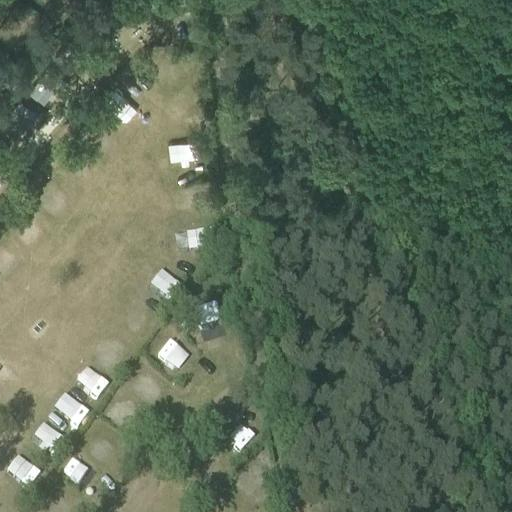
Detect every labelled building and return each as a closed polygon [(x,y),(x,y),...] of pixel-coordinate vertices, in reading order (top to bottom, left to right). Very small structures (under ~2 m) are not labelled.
[(100,49),(81,28),(60,48),(79,68),(100,49)] [(153,91),(173,81),(158,55),(139,66),(153,91)] [(133,124),(145,109),(123,90),(110,105),(133,124)] [(83,132),(109,155),(122,140),(97,117),(83,132)] [(194,138),(163,141),(166,163),(197,159),(194,138)] [(72,150),(59,164),(81,184),(94,170),(72,150)] [(48,186),(35,200),(50,213),(63,198),(48,186)] [(29,245),(40,227),(12,210),(1,228),(29,245)] [(0,247),(0,274),(2,276),(15,262),(0,247)] [(144,288),(160,302),(173,287),(158,273),(144,288)] [(113,313),(138,336),(153,320),(128,297),(113,313)] [(96,336),(85,351),(112,370),(123,355),(96,336)] [(157,337),(148,352),(164,361),(173,346),(157,337)] [(78,361),(67,375),(93,395),(104,381),(78,361)] [(135,399),(150,387),(138,371),(122,383),(135,399)] [(70,427),(80,409),(61,398),(51,416),(70,427)] [(47,455),(57,437),(33,425),(23,442),(47,455)] [(67,458),(55,473),(80,492),(92,478),(67,458)] [(13,480),(28,492),(38,479),(24,467),(13,480)] [(239,502),(270,500),(268,474),(237,475),(239,502)] [(34,506),(43,511),(55,511),(65,497),(48,486),(34,506)]
